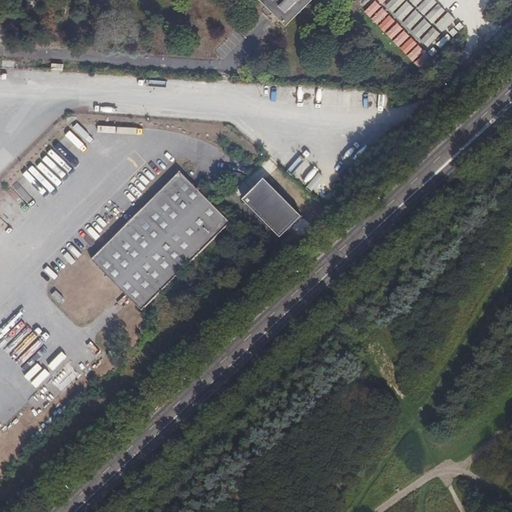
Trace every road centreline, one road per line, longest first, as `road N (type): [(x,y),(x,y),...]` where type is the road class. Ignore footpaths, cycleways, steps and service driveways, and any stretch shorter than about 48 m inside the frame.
road 1 (secondary): [(77,511),(415,194)]
road 2 (unknown): [(23,290),(170,142)]
road 3 (secondary): [(511,93),(415,194)]
road 4 (unknown): [(23,290),(77,341),(123,301)]
road 5 (secondary): [(415,194),(511,112)]
